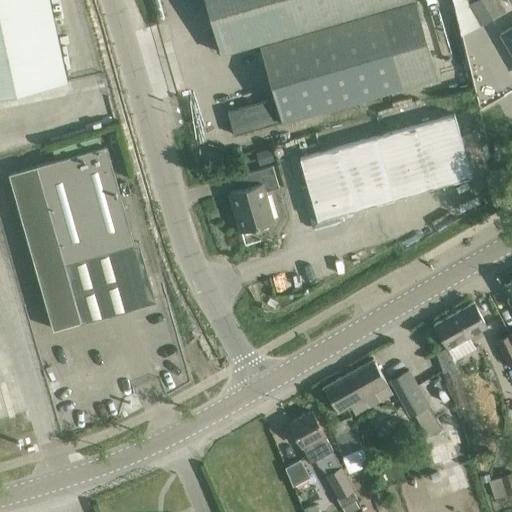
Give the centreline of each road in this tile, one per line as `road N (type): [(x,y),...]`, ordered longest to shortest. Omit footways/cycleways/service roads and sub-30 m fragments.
road 1 (unclassified): [(260,388),(182,244),(110,0)]
road 2 (tertiary): [(260,388),(511,243)]
road 3 (tertiary): [(60,482),(122,461),(260,388)]
road 4 (unclassified): [(60,482),(0,287)]
